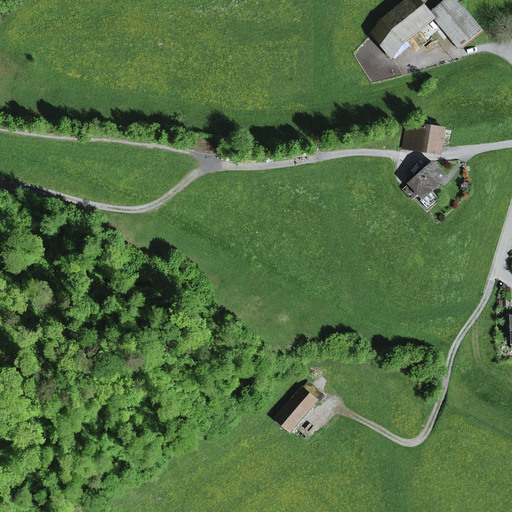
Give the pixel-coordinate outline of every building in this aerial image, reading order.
[(400,41),(431,16),(417,0),(408,0),(383,21),(372,34),(389,55),(400,41)] [(457,0),(445,0),(429,13),(458,49),(482,29),(457,0)] [(403,147),(435,152),(439,128),(422,126),(422,131),(405,128),(403,147)] [(419,194),(425,200),(425,201),(434,193),(432,191),(446,178),(433,162),(429,165),(427,163),(422,167),(424,170),(410,183),(419,194)] [(419,194),(410,183),(403,189),(412,200),(419,194)] [(438,198),(434,193),(425,201),(425,200),(422,202),(427,208),(438,198)] [(290,430),(316,400),(302,388),(276,419),(290,430)]
